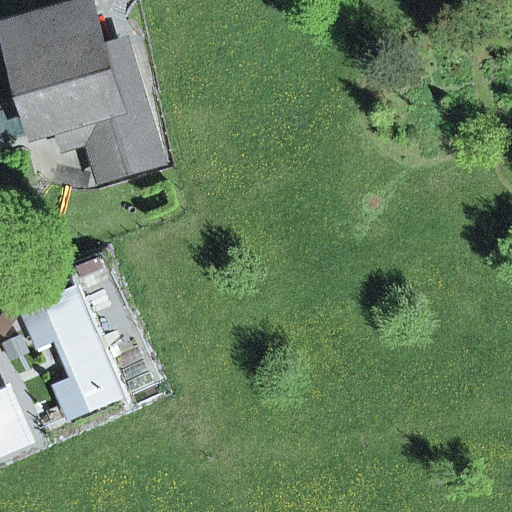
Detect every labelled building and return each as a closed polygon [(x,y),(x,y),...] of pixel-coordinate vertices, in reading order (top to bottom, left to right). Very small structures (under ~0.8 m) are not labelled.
[(95,137),(106,178),(160,163),(128,48),(108,54),(95,6),(12,29),(41,131),(64,125),(69,144),(95,137)] [(96,341),(77,295),(48,307),(60,335),(67,353),(96,341)] [(41,344),(60,335),(48,307),(29,315),(41,344)] [(79,381),(61,389),(72,417),(120,397),(100,351),(71,363),(79,381)] [(0,455),(32,442),(12,394),(0,398),(0,417),(1,420),(0,420),(0,455)]
